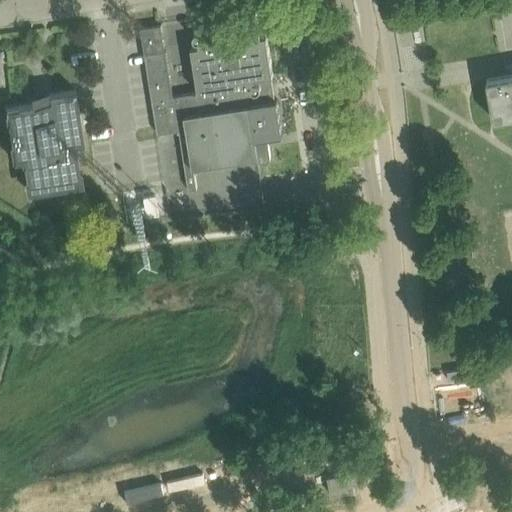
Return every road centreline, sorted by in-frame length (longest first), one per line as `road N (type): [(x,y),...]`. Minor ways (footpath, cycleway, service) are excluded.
road 1 (residential): [(419,504),(381,186)]
road 2 (residential): [(381,186),(326,192),(315,183),(291,0)]
road 3 (residential): [(381,186),(352,0)]
